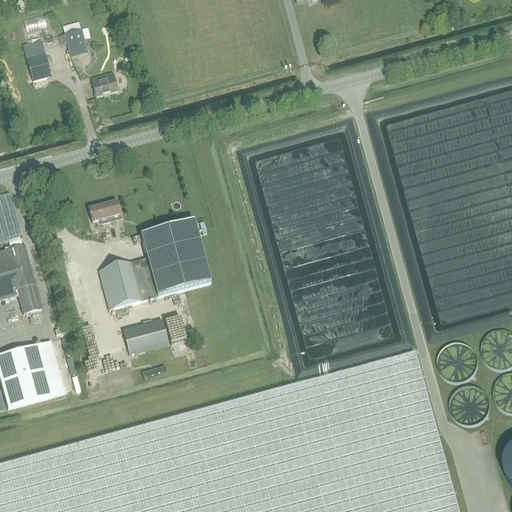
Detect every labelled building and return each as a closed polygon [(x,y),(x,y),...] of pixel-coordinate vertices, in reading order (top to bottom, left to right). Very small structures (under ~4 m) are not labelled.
[(71,60),(87,56),(81,32),(64,37),(71,60)] [(51,79),(45,56),(41,43),(23,48),(32,84),(51,79)] [(112,75),(91,81),(96,100),(117,94),(112,75)] [(101,226),(120,221),(116,205),(106,208),(105,207),(88,212),(91,225),(100,223),(101,226)] [(146,262),(98,275),(109,313),(210,285),(193,223),(140,238),(146,262)] [(27,258),(25,258),(22,249),(0,254),(0,303),(18,299),(23,318),(41,313),(27,258)] [(122,334),(129,357),(168,346),(161,323),(122,334)] [(511,335),(511,336),(510,335),(508,334),(506,333),(505,333),(503,332),(501,332),(499,332),(497,333),(495,333),(493,334),(491,335),(489,336),(488,337),(486,338),(485,340),(484,341),(483,343),(482,345),(481,347),(481,349),(480,351),(480,353),(480,355),(481,357),(481,359),(482,360),(483,362),(484,364),(485,366),(486,367),(488,368),(489,370),(491,371),(493,371),(495,372),(497,373),(499,373),(501,373),(503,373),(505,373),(506,372),(508,371),(510,371),(511,370),(511,369),(511,335)] [(51,344),(0,358),(0,382),(8,411),(65,396),(51,344)] [(476,367),(476,365),(476,363),(476,361),(476,359),(475,358),(474,356),(473,354),(472,352),(470,351),(469,350),(467,348),(466,347),(464,347),(462,346),(460,345),(458,345),(456,345),(454,345),(452,345),(450,346),(448,347),(446,347),(445,348),(443,350),(442,351),(440,352),(439,354),(438,356),(437,358),(437,359),(436,361),(436,363),(436,365),(436,367),(436,369),(437,371),(437,373),(438,375),(439,377),(440,378),(442,380),(443,381),(445,382),(446,383),(448,384),(450,385),(452,385),(454,386),(456,386),(458,386),(460,385),(462,385),(464,384),(466,383),(467,382),(469,381),(470,380),(472,378),(473,377),(474,375),(475,373),(476,371),(476,369),(476,367)] [(457,511),(415,356),(0,468),(0,511),(457,511)] [(100,364),(85,366),(86,374),(101,372),(100,364)] [(511,376),(510,376),(508,376),(507,377),(505,378),(503,379),(501,380),(500,381),(498,382),(497,384),(496,385),(495,387),(494,389),(493,391),(493,392),(492,394),(492,396),(492,398),(493,400),(493,402),(494,404),(495,406),(496,408),(497,409),(498,411),(500,412),(501,413),(503,414),(505,415),(507,416),(508,416),(510,417),(511,416),(511,376)] [(489,410),(489,408),(489,406),(488,404),(488,402),(487,400),(486,399),(485,397),(484,395),(483,394),(481,393),(480,391),(478,390),(476,389),(474,389),(472,388),(470,388),(468,388),(466,388),(464,388),(462,389),(460,389),(459,390),(457,391),(455,393),(454,394),(453,395),(451,397),(450,399),(449,400),(449,402),(448,404),(448,406),(448,408),(448,410),(448,412),(449,414),(449,416),(450,418),(451,420),(453,421),(454,423),(455,424),(457,425),(459,426),(460,427),(462,428),(464,428),(466,429),(468,429),(470,429),(472,428),(474,428),(476,427),(478,426),(480,425),(481,424),(483,423),(484,421),(485,420),(486,418),(487,416),(488,414),(488,412),(489,410)] [(511,451),(510,453),(509,454),(507,456),(506,458),(505,461),(504,463),(504,465),(503,468),(503,470),(503,473),(504,475),(504,477),(505,480),(506,482),(507,484),(509,486),(511,488),(511,451)] [(492,509),(494,511),(498,511),(505,508),(502,503),(492,509)]
